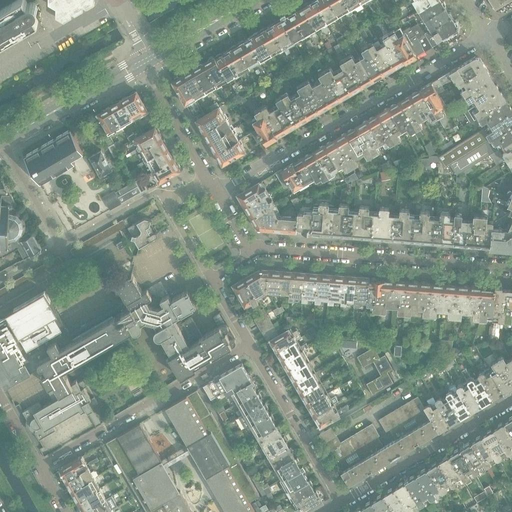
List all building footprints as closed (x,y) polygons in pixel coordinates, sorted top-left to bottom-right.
[(0,44),(29,27),(38,22),(34,15),(36,13),(37,11),(38,9),(37,7),(36,4),(35,3),(33,2),(30,2),(28,3),(25,0),(16,0),(0,9),(0,44)] [(328,25),(313,0),(309,3),(307,3),(304,5),(303,6),(302,7),(315,30),(323,26),(324,28),(328,25)] [(338,17),(328,0),(313,0),(328,25),(332,22),(331,21),(338,17)] [(353,15),(350,10),(343,0),(328,0),(338,17),(345,13),(349,17),(350,16),(354,23),(356,22),(353,15)] [(361,3),(358,0),(343,0),(350,10),(361,3)] [(417,24),(446,7),(445,5),(446,4),(444,1),(442,1),(441,0),(434,0),(417,10),(407,16),(410,20),(414,18),(417,24)] [(411,0),(417,10),(434,0),(411,0)] [(315,30),(302,7),(301,7),(300,7),(297,9),(296,10),(291,13),(306,38),(310,35),(309,34),(315,30)] [(430,30),(452,17),(451,15),(452,13),(451,11),(449,10),(448,11),(446,7),(417,24),(418,25),(419,24),(425,33),(430,30)] [(306,38),(291,13),(287,15),(285,16),(282,17),(281,19),(280,19),(294,42),(300,39),(302,40),(306,38)] [(456,28),(460,26),(456,20),(454,21),(452,17),(430,30),(425,33),(424,34),(432,47),(439,43),(437,40),(441,37),(442,39),(445,40),(457,33),(457,30),(456,28)] [(294,42),(280,19),(280,20),(278,20),(275,22),(274,23),(269,26),(284,51),(288,48),(287,46),(294,42)] [(432,47),(424,34),(423,32),(422,33),(418,25),(417,24),(411,28),(410,27),(403,31),(417,56),(432,47)] [(284,51),(269,26),(265,28),(263,29),(260,30),(259,31),(258,32),(272,55),(279,51),(280,53),(284,51)] [(417,56),(403,31),(402,32),(401,30),(396,33),(395,31),(389,34),(405,61),(406,62),(417,56)] [(272,55),(258,32),(258,33),(256,33),(253,34),(252,36),(247,39),(262,64),(266,61),(265,59),(272,55)] [(405,61),(389,34),(378,41),(381,44),(395,68),(395,67),(397,67),(400,66),(400,64),(405,61)] [(262,64),(247,39),(243,41),(241,41),(238,43),(238,44),(236,45),(250,68),(257,64),(258,66),(262,64)] [(384,73),(368,45),(368,46),(364,40),(359,44),(362,50),(361,50),(364,54),(359,57),(373,80),(373,79),(375,80),(378,78),(379,76),(384,73)] [(395,68),(381,44),(376,47),(373,43),(368,45),(384,73),(388,71),(390,71),(393,70),(394,68),(395,68)] [(250,68),(236,45),(234,45),(231,47),(230,48),(225,51),(240,76),(244,74),(243,72),(250,68)] [(336,51),(334,47),(327,50),(329,55),(336,51)] [(240,76),(225,51),(221,54),(219,54),(216,56),(216,57),(215,57),(228,81),(235,77),(236,79),(240,76)] [(373,80),(359,57),(354,60),(352,56),(346,59),(361,86),(367,83),(369,84),(372,82),(372,80),(373,80)] [(228,81),(215,57),(214,57),(211,57),(209,58),(208,61),(203,64),(217,87),(227,80),(228,81)] [(321,65),(316,57),(311,59),(316,68),(321,65)] [(459,85),(486,68),(485,66),(480,58),(475,57),(438,78),(443,85),(454,78),(459,85)] [(361,86),(346,59),(340,63),(342,67),(338,69),(352,93),(352,92),(354,92),(357,91),(358,89),(361,86)] [(211,90),(217,87),(203,64),(201,63),(198,65),(197,67),(193,70),(206,93),(211,90)] [(352,93),(338,69),(333,72),(331,68),(318,75),(321,79),(312,85),(309,81),(304,84),(320,111),(324,108),(326,109),(329,107),(329,105),(330,105),(331,104),(333,105),(336,103),(336,101),(345,96),(347,96),(350,95),(351,93),(352,93)] [(465,96),(491,79),(489,75),(489,73),(486,68),(459,85),(459,86),(464,83),(466,87),(461,90),(465,96)] [(206,93),(193,70),(189,72),(186,71),(183,73),(183,75),(182,76),(195,99),(206,93)] [(195,99),(182,76),(179,78),(177,77),(174,79),(173,81),(172,82),(186,105),(187,105),(187,104),(195,99)] [(445,90),(443,85),(438,78),(432,82),(439,94),(445,90)] [(477,104),(499,90),(498,90),(498,87),(497,84),(495,84),(491,79),(465,96),(456,101),(463,112),(472,107),(477,104)] [(247,89),(243,82),(242,80),(240,81),(248,95),(250,93),(247,89)] [(446,105),(443,100),(441,97),(439,94),(432,82),(421,88),(421,90),(438,117),(437,117),(442,125),(442,124),(445,128),(446,125),(447,122),(447,117),(446,115),(442,107),(446,105)] [(320,111),(304,84),(297,88),(299,92),(295,94),(309,118),(309,117),(311,117),(314,116),(315,114),(320,111)] [(229,102),(225,94),(224,94),(220,87),(218,89),(222,95),(222,96),(227,103),(229,102)] [(438,117),(421,90),(417,92),(415,92),(412,94),(411,96),(411,95),(424,118),(429,115),(432,120),(437,117),(438,117)] [(478,117),(505,101),(503,98),(504,96),(501,91),(499,91),(499,90),(477,104),(479,108),(475,111),(472,107),(463,112),(456,117),(461,124),(477,115),(478,117)] [(148,112),(136,91),(122,100),(133,120),(146,112),(147,113),(148,112)] [(309,118),(295,94),(290,97),(288,93),(282,97),(298,124),(302,121),(304,121),(307,120),(308,117),(309,118)] [(424,118),(411,95),(411,96),(408,96),(405,97),(405,99),(400,102),(416,130),(419,128),(421,126),(418,121),(424,118)] [(298,124),(282,97),(276,100),(278,104),(274,106),(288,130),(288,129),(290,130),(293,128),(293,126),(298,124)] [(133,120),(122,100),(109,107),(121,127),(122,129),(120,130),(124,137),(127,135),(124,131),(136,124),(133,120)] [(485,128),(511,110),(511,108),(510,105),(508,105),(505,101),(478,117),(485,128)] [(416,130),(400,102),(396,105),(394,104),(391,106),(390,108),(389,108),(402,131),(408,127),(411,133),(416,130)] [(203,131),(225,118),(218,106),(215,108),(211,110),(200,117),(198,115),(193,118),(194,119),(197,120),(197,121),(197,123),(198,126),(200,127),(203,131)] [(288,130),(274,106),(269,109),(267,106),(261,109),(277,136),(281,133),(283,134),(286,132),(287,130),(288,130)] [(121,127),(109,107),(96,115),(97,117),(98,116),(108,134),(121,127)] [(402,131),(389,108),(389,109),(387,108),(384,110),(383,112),(379,115),(395,142),(400,139),(397,134),(402,131)] [(277,136),(261,109),(254,113),(257,117),(251,120),(257,129),(264,140),(266,144),(278,137),(277,136)] [(483,144),(511,125),(511,111),(511,110),(485,128),(450,150),(445,153),(439,156),(439,157),(441,160),(446,167),(450,164),(483,144)] [(395,142),(379,115),(374,117),(372,117),(369,119),(369,121),(368,120),(381,143),(386,140),(389,145),(395,142)] [(210,143),(232,129),(225,118),(203,131),(204,132),(203,134),(204,137),(207,138),(210,143)] [(381,143),(368,120),(368,121),(366,121),(363,122),(362,124),(357,127),(373,154),(379,151),(376,146),(381,143)] [(492,153),(511,139),(511,125),(483,144),(450,164),(457,175),(463,171),(470,167),(492,153)] [(161,138),(159,134),(160,131),(158,128),(155,128),(155,127),(146,132),(142,135),(134,139),(140,150),(161,138)] [(373,154),(357,127),(353,130),(351,129),(348,131),(347,133),(360,155),(365,152),(368,157),(373,154)] [(216,154),(239,141),(232,129),(210,143),(212,147),(212,149),(213,152),(216,153),(216,154)] [(264,140),(257,129),(251,133),(258,144),(264,140)] [(72,159),(83,152),(70,130),(24,156),(40,184),(75,164),(72,159)] [(134,139),(142,135),(139,131),(127,138),(130,142),(134,139)] [(360,155),(347,133),(346,134),(344,133),(341,135),(341,137),(336,140),(352,167),(357,164),(354,159),(360,155)] [(117,149),(130,142),(127,138),(120,143),(119,141),(114,144),(117,149)] [(146,161),(167,148),(165,144),(166,142),(164,139),(162,138),(161,138),(140,150),(146,161)] [(506,159),(511,155),(511,139),(492,153),(490,154),(496,165),(506,159)] [(352,167),(336,140),(331,142),(329,142),(326,143),(326,146),(325,145),(338,168),(343,165),(346,170),(352,167)] [(243,155),(244,152),(245,151),(239,141),(216,154),(219,158),(218,160),(220,163),(222,164),(223,165),(238,156),(240,156),(243,155)] [(424,145),(430,156),(435,153),(430,142),(424,145)] [(117,149),(114,144),(108,147),(114,158),(120,154),(117,149)] [(446,144),(441,147),(445,153),(450,150),(446,144)] [(338,168),(325,145),(325,146),(323,146),(320,147),(319,149),(315,152),(328,176),(334,173),(333,171),(338,168)] [(152,171),(174,159),(174,156),(173,154),(170,153),(167,148),(146,161),(152,171)] [(113,170),(101,150),(91,155),(90,156),(90,157),(100,176),(101,176),(105,174),(113,170)] [(328,176),(315,152),(310,155),(308,154),(305,156),(304,158),(314,177),(316,180),(322,177),(323,179),(328,176)] [(314,177),(304,158),(303,159),(301,158),(298,160),(298,162),(294,164),(293,163),(282,169),(290,184),(293,189),(314,177)] [(158,183),(179,171),(180,170),(180,167),(179,164),(176,164),(174,159),(152,171),(151,172),(158,183)] [(390,160),(380,165),(383,170),(385,169),(392,165),(393,164),(390,160)] [(450,174),(446,167),(441,160),(439,162),(438,162),(438,164),(438,174),(450,174)] [(470,167),(463,171),(463,172),(465,175),(473,170),(470,167)] [(290,184),(282,169),(276,173),(282,184),(284,187),(290,184)] [(388,171),(380,173),(381,181),(390,179),(388,171)] [(511,182),(511,176),(510,177),(508,172),(500,177),(511,182)] [(147,189),(141,178),(140,177),(134,180),(137,186),(141,192),(147,189)] [(511,182),(500,177),(501,180),(497,190),(511,197),(511,182)] [(26,224),(24,218),(23,216),(19,212),(17,211),(18,207),(2,179),(0,179),(0,257),(18,248),(24,259),(42,249),(29,226),(26,226),(26,224)] [(245,207),(268,193),(261,181),(238,195),(245,207)] [(122,204),(141,192),(137,186),(123,195),(118,197),(122,203),(122,204)] [(511,197),(497,190),(496,192),(498,192),(495,199),(498,200),(496,205),(511,212),(511,197)] [(251,218),(275,204),(268,193),(245,207),(251,218)] [(122,203),(118,197),(117,196),(106,202),(110,210),(122,203)] [(331,234),(333,208),(328,207),(329,203),(319,203),(319,207),(313,206),(313,210),(312,233),(331,234)] [(279,220),(283,215),(280,215),(278,211),(279,211),(275,204),(251,218),(258,229),(272,230),(273,223),(276,220),(279,220)] [(351,236),(353,209),(349,209),(349,205),(339,204),(339,208),(333,208),(331,234),(351,236)] [(511,212),(496,205),(495,207),(494,206),(493,222),(491,247),(511,248),(511,212)] [(372,238),(374,211),(369,211),(369,206),(359,206),(359,210),(353,209),(351,236),(372,238)] [(392,239),(394,213),(389,212),(389,208),(379,207),(379,211),(374,211),(372,238),(392,239)] [(312,233),(313,210),(304,209),(304,211),(303,213),(297,213),(297,218),(296,232),(312,233)] [(412,241),(414,214),(409,214),(410,209),(400,209),(399,213),(394,213),(392,239),(412,241)] [(432,242),(434,216),(429,215),(430,211),(420,210),(420,215),(414,214),(412,241),(432,242)] [(450,244),(452,217),(450,217),(450,213),(440,212),(440,216),(434,216),(432,242),(450,244)] [(465,245),(467,220),(462,219),(462,214),(455,213),(454,217),(452,217),(450,244),(454,244),(453,243),(453,242),(458,243),(460,244),(465,245)] [(296,232),(297,218),(285,217),(284,215),(283,215),(279,220),(276,220),(273,223),(272,230),(296,232)] [(478,244),(480,215),(473,215),(473,220),(467,220),(465,245),(471,245),(473,244),(478,244)] [(491,247),(493,222),(487,222),(487,216),(480,215),(478,244),(484,245),(485,246),(491,247)] [(157,233),(157,232),(155,232),(154,232),(150,225),(151,219),(145,217),(145,218),(131,226),(128,227),(132,235),(131,238),(135,239),(139,247),(140,247),(156,237),(158,236),(158,235),(158,233),(158,232),(157,233)] [(127,226),(123,220),(116,224),(119,230),(127,226)] [(126,247),(123,242),(118,245),(121,250),(126,247)] [(267,291),(268,270),(260,269),(245,278),(258,301),(265,297),(263,293),(267,291)] [(290,293),(292,271),(268,270),(267,291),(290,293)] [(302,299),(304,272),(292,271),(290,293),(289,298),(302,299)] [(315,300),(318,273),(304,272),(302,299),(315,300)] [(0,378),(5,388),(11,385),(19,380),(31,374),(30,372),(38,367),(39,367),(40,369),(43,373),(40,375),(47,387),(44,388),(52,402),(43,407),(39,402),(23,412),(27,419),(26,420),(26,423),(27,426),(28,428),(30,431),(32,432),(35,433),(39,440),(56,430),(53,425),(80,410),(81,413),(84,411),(86,410),(96,427),(102,423),(92,406),(98,403),(94,396),(91,398),(84,386),(87,384),(84,378),(77,381),(76,378),(71,381),(64,369),(68,367),(69,368),(70,367),(71,368),(72,367),(73,366),(73,364),(79,361),(80,362),(81,361),(81,362),(82,361),(84,360),(83,358),(89,355),(90,356),(92,355),(92,356),(93,355),(93,354),(94,354),(93,352),(100,348),(101,350),(103,349),(105,349),(104,348),(106,347),(105,346),(111,342),(112,343),(114,342),(114,343),(116,342),(115,341),(117,340),(116,339),(123,335),(123,337),(125,336),(126,336),(127,336),(127,335),(128,334),(127,333),(132,330),(134,331),(136,332),(138,332),(140,331),(141,330),(142,328),(142,326),(142,325),(142,324),(141,323),(146,321),(153,323),(155,327),(155,328),(154,329),(153,331),(153,333),(154,335),(155,336),(157,337),(159,338),(160,337),(164,343),(162,345),(163,346),(162,347),(163,348),(164,347),(165,349),(166,348),(170,355),(168,356),(167,358),(166,359),(167,361),(168,363),(169,364),(171,364),(173,363),(181,377),(196,369),(195,366),(199,364),(210,357),(211,358),(234,345),(235,344),(236,342),(237,340),(236,339),(229,326),(228,325),(227,324),(225,323),(223,324),(222,324),(206,334),(203,336),(192,316),(189,318),(179,324),(178,322),(176,318),(196,305),(188,291),(187,290),(172,299),(173,299),(172,300),(168,295),(160,299),(152,297),(147,289),(142,292),(141,291),(142,291),(132,274),(132,273),(129,275),(130,275),(129,275),(116,282),(116,283),(126,300),(127,300),(127,301),(126,302),(121,304),(119,305),(118,306),(70,334),(45,291),(6,313),(9,318),(6,320),(0,323),(0,378)] [(328,301),(330,274),(318,273),(315,300),(328,301)] [(341,302),(343,275),(330,274),(328,301),(341,302)] [(354,304),(356,277),(343,275),(341,302),(354,304)] [(367,305),(370,279),(370,278),(369,278),(356,277),(354,304),(367,305)] [(258,301),(245,278),(233,284),(247,308),(258,301)] [(379,311),(382,280),(377,280),(375,278),(372,278),(371,279),(370,279),(367,305),(374,305),(373,311),(379,311)] [(392,307),(394,280),(394,281),(392,279),(388,279),(387,280),(382,280),(379,311),(385,312),(386,306),(392,307)] [(404,313),(406,282),(402,282),(401,280),(396,280),(395,281),(394,280),(392,307),(399,307),(398,313),(404,313)] [(417,309),(419,282),(419,283),(418,281),(413,281),(412,282),(406,282),(404,313),(410,314),(411,308),(417,309)] [(429,315),(432,284),(427,283),(426,282),(421,282),(420,283),(419,282),(417,309),(424,309),(423,315),(429,315)] [(442,311),(445,284),(444,285),(443,283),(439,283),(437,284),(432,284),(429,315),(435,316),(436,310),(442,311)] [(455,317),(457,286),(452,285),(451,284),(447,284),(445,285),(445,284),(442,311),(449,311),(449,317),(455,317)] [(468,313),(470,286),(469,287),(468,285),(464,285),(462,286),(457,286),(455,317),(461,318),(462,312),(468,313)] [(480,319),(483,288),(477,287),(476,286),(472,286),(470,287),(470,286),(468,313),(473,313),(473,319),(480,319)] [(493,314),(495,288),(494,289),(493,287),(489,287),(487,288),(483,288),(480,319),(486,320),(487,314),(492,314),(493,314)] [(505,321),(507,290),(502,289),(501,288),(497,287),(495,289),(495,288),(493,314),(492,314),(492,322),(498,323),(499,321),(505,321)] [(269,319),(263,308),(258,311),(261,316),(255,319),(258,325),(269,319)] [(262,331),(273,324),(269,319),(258,325),(262,331)] [(265,336),(276,330),(273,324),(262,331),(265,336)] [(268,342),(289,329),(289,328),(288,328),(287,327),(277,332),(276,330),(265,336),(268,342)] [(497,342),(499,329),(492,328),(491,342),(497,342)] [(297,340),(301,337),(297,330),(292,333),(289,329),(268,342),(270,342),(273,347),(274,347),(277,351),(295,341),(297,340)] [(299,348),(295,341),(277,351),(277,352),(277,353),(279,357),(281,358),(283,362),(301,352),(309,347),(306,343),(299,348)] [(380,375),(366,383),(372,394),(394,382),(388,371),(393,368),(385,354),(380,357),(374,347),(357,357),(363,368),(373,362),(380,375)] [(290,373),(307,362),(301,352),(283,362),(283,364),(285,368),(287,368),(290,373)] [(450,356),(442,361),(445,367),(449,365),(449,366),(455,363),(450,356)] [(511,360),(511,359),(506,361),(503,356),(498,359),(511,383),(511,360)] [(511,386),(511,383),(498,359),(497,360),(491,363),(494,367),(489,370),(490,371),(503,393),(503,392),(505,393),(509,390),(509,388),(511,386)] [(314,373),(307,362),(290,373),(289,374),(292,379),(293,379),(296,384),(314,373)] [(231,393),(252,380),(252,379),(251,379),(251,378),(242,363),(203,385),(214,403),(231,393)] [(503,393),(490,371),(485,374),(484,372),(482,371),(479,373),(477,369),(476,369),(475,366),(473,367),(478,375),(478,376),(479,378),(491,399),(493,399),(492,398),(496,396),(497,396),(498,397),(501,395),(502,393),(503,393)] [(430,375),(427,370),(420,374),(423,380),(430,375)] [(302,394),(320,384),(314,373),(296,384),(295,385),(298,389),(299,390),(302,394)] [(491,399),(479,378),(474,380),(473,378),(471,378),(468,379),(465,373),(462,374),(467,382),(468,384),(481,406),(482,405),(486,402),(486,403),(488,403),(491,401),(491,399)] [(256,392),(254,388),(256,387),(252,380),(231,393),(237,404),(256,392)] [(481,406),(468,384),(464,387),(463,385),(460,384),(459,383),(457,382),(456,380),(453,382),(456,388),(457,391),(470,412),(471,411),(475,409),(477,409),(480,408),(481,406)] [(308,405),(326,394),(320,384),(302,394),(302,395),(302,396),(304,400),(305,400),(308,405)] [(470,412),(457,391),(453,393),(452,391),(450,390),(446,393),(445,395),(447,397),(459,418),(461,418),(460,417),(464,415),(465,415),(466,416),(470,414),(470,412)] [(243,415),(263,403),(260,399),(262,398),(259,392),(257,393),(256,392),(237,404),(240,409),(236,412),(239,417),(243,415)] [(332,405),(326,394),(308,405),(307,407),(310,411),(311,411),(314,416),(332,405)] [(259,496),(211,412),(200,418),(187,395),(166,408),(188,446),(192,443),(210,474),(206,476),(226,511),(254,511),(249,502),(259,496)] [(424,406),(418,396),(413,400),(420,412),(425,409),(424,406)] [(449,425),(436,403),(435,401),(435,400),(433,397),(427,400),(428,402),(429,401),(430,404),(428,403),(424,406),(425,409),(431,417),(438,430),(439,430),(443,428),(445,429),(448,427),(449,425)] [(459,418),(447,397),(442,399),(441,397),(439,397),(435,399),(435,400),(435,401),(436,403),(449,425),(450,424),(454,421),(454,422),(456,422),(459,420),(459,419),(459,418)] [(420,412),(413,400),(407,403),(414,415),(420,412)] [(250,425),(269,414),(266,409),(268,408),(265,403),(263,404),(263,403),(243,415),(250,425)] [(414,415),(407,403),(402,406),(409,418),(414,415)] [(320,426),(340,414),(350,409),(347,405),(341,408),(341,409),(338,411),(337,409),(335,410),(332,405),(314,416),(314,417),(316,422),(318,422),(320,426)] [(409,418),(402,406),(396,410),(403,422),(409,418)] [(394,439),(431,417),(425,409),(420,412),(414,415),(409,418),(403,422),(398,425),(392,428),(389,430),(391,435),(394,439)] [(403,422),(396,410),(391,413),(398,425),(403,422)] [(398,425),(391,413),(385,416),(392,428),(398,425)] [(256,436),(275,425),(273,420),(275,419),(272,414),(270,415),(269,414),(250,425),(256,436)] [(392,428),(385,416),(379,420),(386,432),(389,430),(392,428)] [(505,422),(503,423),(511,437),(511,416),(508,419),(509,420),(505,423),(505,422)] [(399,453),(438,430),(431,417),(394,439),(392,441),(399,453)] [(494,429),(492,429),(505,451),(511,459),(511,457),(511,437),(503,423),(503,422),(497,425),(498,427),(494,429)] [(176,494),(158,463),(162,461),(150,440),(140,423),(106,442),(146,511),(192,511),(180,491),(176,494)] [(379,436),(372,424),(372,423),(367,426),(374,439),(377,437),(379,436)] [(262,447),(282,436),(279,431),(281,430),(278,425),(276,426),(275,425),(256,436),(262,447)] [(374,439),(367,426),(361,430),(368,442),(374,439)] [(352,452),(345,439),(340,442),(331,427),(321,433),(319,434),(324,442),(337,461),(352,452)] [(482,435),(481,436),(495,457),(495,458),(495,459),(497,459),(501,457),(502,455),(501,453),(505,451),(492,429),(486,432),(487,433),(483,436),(482,435)] [(368,442),(361,430),(355,433),(363,446),(368,442)] [(363,446),(355,433),(350,436),(358,449),(363,446)] [(471,442),(470,443),(483,464),(484,464),(484,465),(487,466),(490,464),(491,462),(490,460),(495,458),(495,457),(481,436),(481,435),(475,438),(476,440),(472,442),(471,442)] [(269,458),(288,447),(285,442),(287,441),(284,436),(282,437),(282,436),(262,447),(269,458)] [(358,449),(350,436),(345,439),(352,452),(358,449)] [(342,471),(383,446),(380,442),(377,437),(374,439),(368,442),(363,446),(358,449),(352,452),(337,461),(342,471)] [(460,448),(459,449),(472,471),(473,472),(475,472),(480,470),(480,468),(479,467),(483,464),(470,443),(470,442),(464,445),(465,446),(461,449),(460,448)] [(349,483),(393,457),(385,445),(383,446),(342,471),(349,483)] [(275,469),(294,457),(291,453),(293,452),(290,446),(288,447),(269,458),(275,469)] [(449,455),(448,456),(461,477),(462,479),(466,484),(471,481),(468,477),(469,475),(468,473),(472,471),(459,449),(459,448),(453,452),(454,453),(450,456),(449,455)] [(438,462),(437,462),(450,484),(451,485),(454,485),(457,484),(457,483),(457,482),(458,481),(457,480),(460,478),(461,477),(448,456),(448,455),(442,458),(443,459),(439,462),(438,462)] [(65,480),(88,467),(82,456),(59,469),(60,470),(59,472),(61,474),(62,475),(63,476),(65,480)] [(281,479),(300,468),(298,464),(300,462),(296,457),(294,458),(294,457),(275,469),(281,479)] [(428,469),(427,469),(440,490),(441,491),(443,492),(447,490),(447,487),(447,486),(446,486),(450,484),(437,462),(431,465),(432,466),(428,469)] [(71,490),(94,477),(98,475),(96,472),(93,471),(91,472),(88,467),(65,480),(66,481),(65,483),(67,485),(68,485),(71,490)] [(285,492),(307,479),(304,475),(306,474),(302,467),(300,468),(281,479),(281,480),(279,481),(285,492)] [(421,473),(417,475),(429,497),(430,498),(432,499),(436,497),(436,494),(435,493),(440,490),(427,469),(428,469),(427,468),(426,469),(426,468),(425,469),(420,471),(421,473)] [(406,482),(405,482),(418,504),(418,505),(420,505),(424,503),(425,501),(424,500),(429,497),(417,475),(416,475),(415,476),(415,475),(409,478),(410,479),(406,482)] [(77,501),(100,488),(94,477),(71,490),(72,492),(71,493),(73,496),(74,496),(77,501)] [(256,477),(252,479),(262,496),(266,494),(264,490),(261,486),(256,477)] [(292,504),(314,491),(311,486),(313,485),(310,479),(308,481),(307,479),(285,492),(292,504)] [(399,486),(395,488),(407,510),(408,511),(410,511),(413,510),(414,508),(413,506),(418,504),(405,482),(406,482),(405,481),(404,482),(403,481),(398,485),(399,486)] [(274,498),(271,493),(272,492),(269,486),(264,490),(266,494),(267,496),(268,498),(270,500),(274,498)] [(83,511),(106,499),(100,488),(77,501),(78,502),(77,504),(79,506),(81,507),(83,511)] [(388,492),(384,495),(393,511),(403,511),(406,511),(407,510),(395,488),(394,488),(393,489),(392,488),(387,491),(388,492)] [(305,511),(322,502),(319,497),(320,497),(316,491),(314,492),(314,491),(292,504),(297,511),(305,511)] [(377,499),(373,502),(378,511),(393,511),(384,495),(383,494),(382,495),(381,495),(376,498),(377,499)] [(107,511),(112,509),(106,499),(83,511),(107,511)] [(284,511),(283,509),(280,504),(274,508),(269,511),(265,504),(262,506),(260,502),(257,504),(256,501),(252,503),(257,511),(260,511),(262,511),(284,511)] [(362,508),(361,509),(363,511),(378,511),(373,502),(372,501),(371,502),(370,501),(365,504),(366,506),(362,508)]
